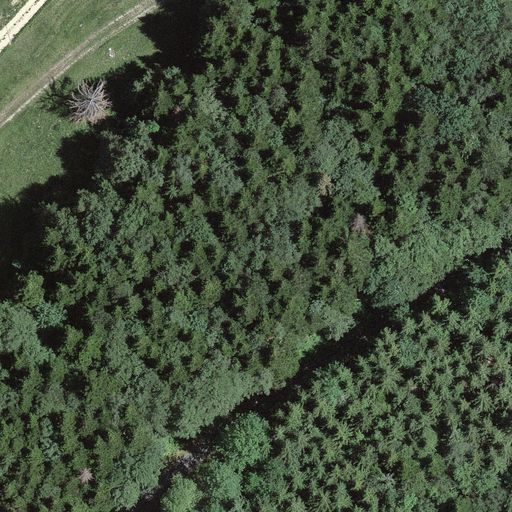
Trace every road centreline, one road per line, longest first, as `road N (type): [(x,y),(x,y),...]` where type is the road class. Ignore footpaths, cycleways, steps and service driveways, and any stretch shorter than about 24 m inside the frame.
road 1 (unclassified): [(206,445),(511,245)]
road 2 (track): [(0,125),(92,43),(160,0)]
